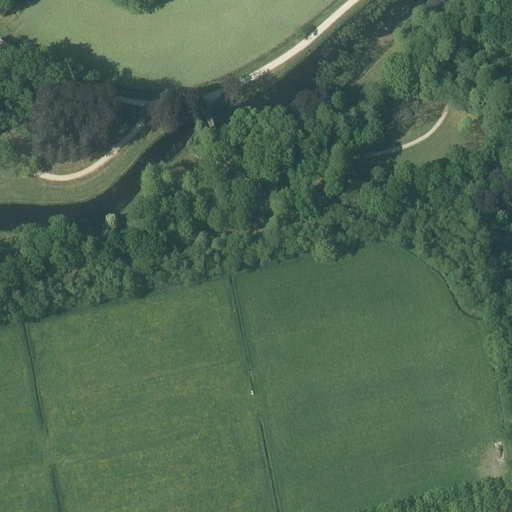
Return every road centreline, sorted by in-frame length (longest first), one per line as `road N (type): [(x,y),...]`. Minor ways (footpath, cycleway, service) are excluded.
road 1 (track): [(0,159),(57,179),(87,171),(154,104)]
road 2 (track): [(351,0),(259,72),(202,101)]
road 3 (track): [(154,104),(93,93),(0,39)]
